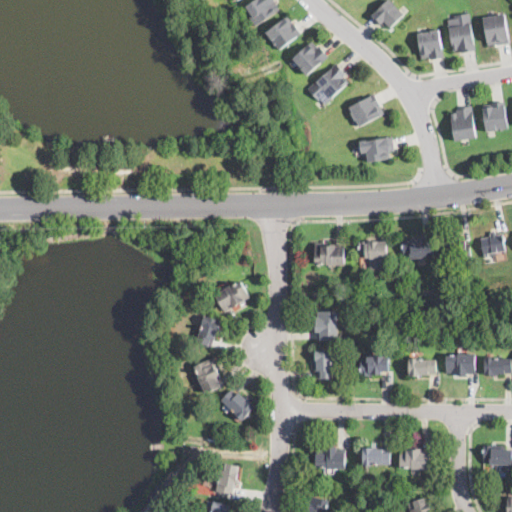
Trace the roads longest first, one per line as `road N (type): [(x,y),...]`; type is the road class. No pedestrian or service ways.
road 1 (residential): [(511,184),(379,201),(0,207)]
road 2 (residential): [(272,204),(283,444),(270,511)]
road 3 (residential): [(315,0),(395,74),(419,118),(437,196)]
road 4 (residential): [(283,407),(511,411)]
